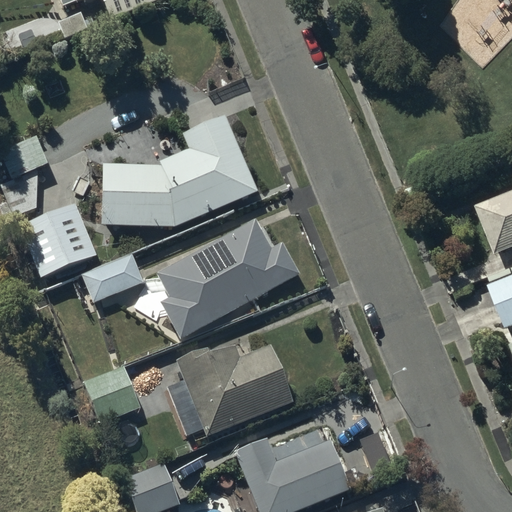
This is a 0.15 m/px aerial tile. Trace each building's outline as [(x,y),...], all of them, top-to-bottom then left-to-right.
[(88,31),(81,15),(57,25),(64,41),(88,31)] [(94,146),(91,205),(168,209),(248,176),(217,101),(179,117),(187,135),(154,149),(94,146)] [(12,183),(38,173),(38,172),(49,167),(38,141),(1,156),(12,183)] [(38,173),(12,183),(12,184),(1,189),(13,220),(38,210),(38,173)] [(511,179),(475,195),(495,242),(511,234),(511,179)] [(259,199),(152,256),(169,288),(158,294),(175,324),(293,262),(259,199)] [(97,259),(76,207),(20,230),(41,282),(97,259)] [(133,257),(82,277),(93,306),(145,286),(133,257)] [(508,331),(511,329),(511,278),(490,287),(508,331)] [(199,421),(286,387),(265,333),(215,353),(208,334),(171,348),(199,421)] [(124,369),(85,385),(101,427),(141,410),(124,369)] [(339,475),(320,427),(270,446),(261,423),(230,435),(258,507),(339,475)] [(164,466),(124,482),(136,511),(168,511),(195,502),(192,493),(209,486),(197,456),(165,469),(164,466)] [(330,511),(388,511),(379,487),(328,506),(330,511)]
